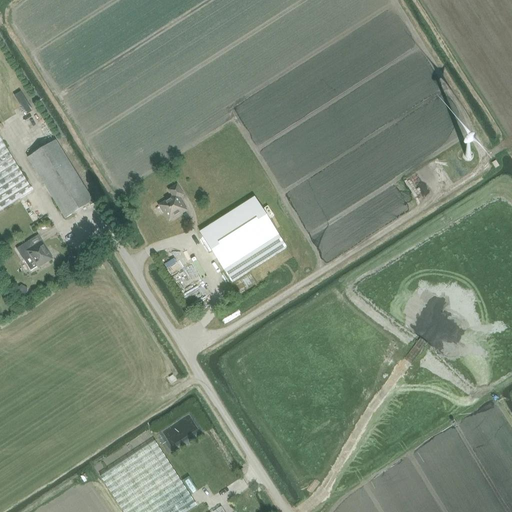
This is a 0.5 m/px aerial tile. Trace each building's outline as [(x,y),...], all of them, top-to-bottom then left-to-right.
[(0,211),(33,192),(0,138),(0,211)] [(28,159),(44,185),(65,219),(93,202),(56,142),(28,159)] [(180,212),(185,209),(179,199),(184,195),(177,185),(169,191),(173,198),(160,206),(169,221),(181,214),(180,212)] [(216,222),(200,233),(224,271),(231,281),(232,283),(286,248),(278,236),(255,200),(254,198),(216,222)] [(42,243),(33,249),(29,242),(16,250),(30,271),(37,267),(38,268),(52,260),(42,243)] [(100,477),(122,511),(187,511),(197,506),(155,441),(100,477)]
